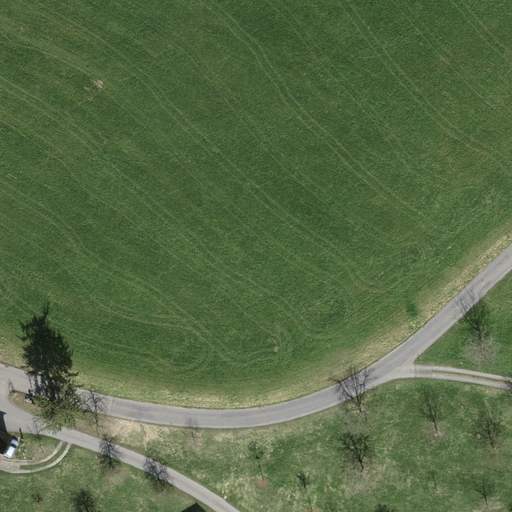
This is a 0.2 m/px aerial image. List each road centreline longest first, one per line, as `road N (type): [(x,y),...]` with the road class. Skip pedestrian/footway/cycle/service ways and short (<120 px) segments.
road 1 (unclassified): [(511,255),(403,355),(298,416),(204,420),(109,407),(0,373)]
road 2 (track): [(224,511),(0,411)]
